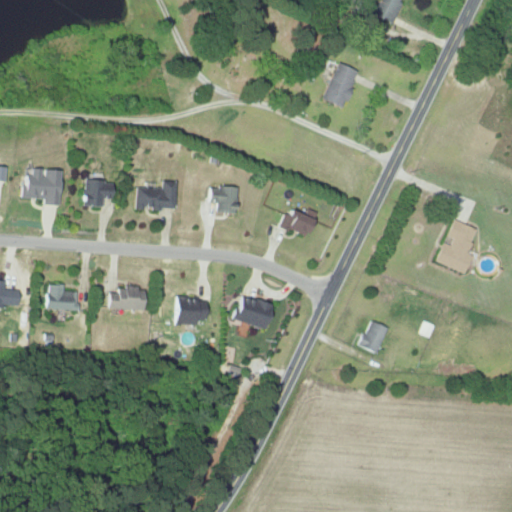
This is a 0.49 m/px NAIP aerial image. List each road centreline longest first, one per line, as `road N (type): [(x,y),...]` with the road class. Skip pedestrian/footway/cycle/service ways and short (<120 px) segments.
road 1 (tertiary): [(209,511),(251,443),(467,0)]
road 2 (residential): [(320,300),(256,274),(183,262),(0,248)]
